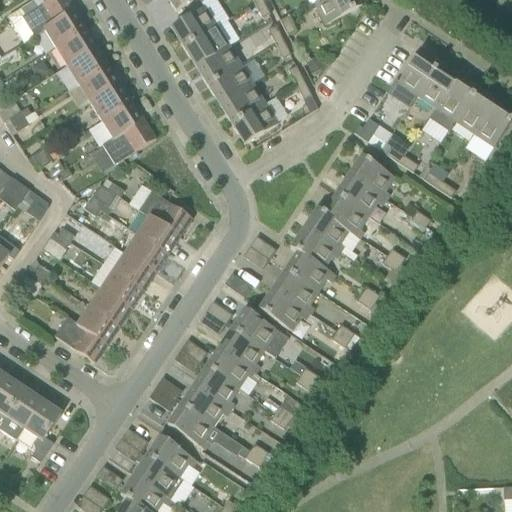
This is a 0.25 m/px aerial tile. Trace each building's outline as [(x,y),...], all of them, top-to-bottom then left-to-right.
[(43,33),(75,13),(66,0),(53,0),(22,20),(34,40),(43,34),(43,33)] [(166,0),(176,14),(196,0),(166,0)] [(327,0),(322,3),(321,2),(314,6),(325,28),(361,10),(355,0),(327,0)] [(262,2),(254,7),(262,21),(270,17),(262,2)] [(183,51),(217,30),(204,9),(175,28),(171,30),(183,51)] [(86,31),(75,13),(43,33),(43,34),(54,51),(86,31)] [(280,23),(287,38),(295,34),(288,19),(280,23)] [(275,47),(283,44),(275,29),(267,33),(275,47)] [(217,30),(183,51),(195,70),(229,49),(217,30)] [(98,50),(86,31),(54,51),(66,70),(98,50)] [(290,58),(283,44),(275,47),(282,62),(290,58)] [(195,70),(208,89),(241,68),(229,49),(195,70)] [(109,68),(98,50),(66,70),(77,88),(109,68)] [(420,53),(397,86),(417,99),(439,66),(431,60),(420,53)] [(320,58),(306,65),(311,77),(325,70),(320,58)] [(417,99),(436,112),(458,79),(439,66),(417,99)] [(89,107),(121,87),(109,68),(77,88),(78,89),(88,105),(89,107)] [(254,88),(241,68),(208,89),(220,109),(254,88)] [(296,88),(304,84),(296,69),(288,73),(296,88)] [(436,112),(455,124),(477,91),(458,79),(436,112)] [(311,98),(304,84),(296,88),(303,102),(311,98)] [(132,105),(121,87),(89,107),(100,125),(132,105)] [(220,109),(232,128),(265,107),(254,88),(220,109)] [(455,124),(474,137),(496,104),(477,91),(455,124)] [(0,119),(4,125),(21,115),(13,103),(0,111),(0,119)] [(511,114),(496,104),(474,137),(494,150),(511,123),(511,114)] [(144,124),(132,105),(100,125),(111,142),(112,144),(144,124)] [(276,128),(278,127),(265,107),(232,128),(245,148),(268,134),(276,128)] [(4,125),(12,138),(29,128),(21,115),(4,125)] [(362,131),(386,146),(392,137),(385,133),(368,122),(366,125),(362,131)] [(156,142),(144,124),(112,144),(111,142),(101,148),(102,149),(114,168),(156,142)] [(276,128),(268,134),(271,139),(280,133),(276,128)] [(380,154),(386,146),(362,131),(359,129),(354,136),(368,146),(380,154)] [(40,172),(41,172),(52,165),(44,151),(32,159),(37,167),(40,172)] [(399,166),(404,159),(390,151),(386,158),(399,166)] [(32,159),(28,162),(33,170),(37,167),(32,159)] [(348,178),(385,203),(389,197),(385,194),(394,180),(361,159),(348,178)] [(399,166),(413,175),(417,168),(404,160),(404,159),(399,166)] [(48,176),(51,181),(64,173),(61,168),(48,176)] [(55,179),(56,180),(60,186),(71,178),(67,172),(55,179)] [(423,182),(437,192),(441,185),(428,175),(423,182)] [(335,197),(368,219),(376,206),(381,209),(385,203),(348,178),(335,197)] [(18,209),(29,194),(12,181),(0,197),(0,202),(15,213),(18,209)] [(441,185),(437,192),(450,201),(455,194),(441,185)] [(108,193),(100,188),(89,205),(100,212),(103,208),(109,212),(116,201),(107,195),(108,193)] [(111,188),(108,193),(107,195),(116,201),(118,202),(123,196),(111,188)] [(192,221),(152,195),(142,188),(130,207),(139,213),(139,215),(148,220),(149,219),(180,240),(192,221)] [(29,194),(18,209),(25,215),(37,199),(29,194)] [(349,234),(348,235),(359,242),(363,235),(359,232),(368,219),(335,197),(330,206),(323,216),(327,218),(327,219),(349,234)] [(94,221),(100,212),(89,205),(83,213),(94,221)] [(303,231),(340,256),(344,250),(340,247),(348,235),(349,234),(327,219),(327,218),(323,216),(317,211),(303,231)] [(425,231),(430,224),(431,223),(417,214),(412,222),(425,231)] [(137,237),(168,258),(180,240),(149,219),(148,220),(137,237)] [(421,237),(425,231),(412,222),(407,228),(421,237)] [(74,239),(63,231),(58,238),(70,246),(74,239)] [(336,262),(340,256),(303,231),(290,251),(297,255),(301,258),(301,257),(323,272),(324,271),(332,259),(336,262)] [(70,246),(58,238),(54,235),(42,253),(58,264),(70,246)] [(137,237),(124,255),(155,276),(168,258),(137,237)] [(0,270),(9,258),(0,251),(0,270)] [(392,252),(391,253),(386,260),(400,269),(401,268),(405,261),(392,252)] [(124,255),(112,273),(143,294),(155,276),(124,255)] [(297,255),(285,273),(317,295),(326,282),(330,285),(335,278),(324,271),(323,272),(301,257),(301,258),(297,255)] [(392,272),(396,275),(400,269),(386,260),(382,266),(392,272)] [(34,274),(46,282),(50,275),(39,267),(34,274)] [(30,271),(18,289),(34,299),(46,282),(34,274),(30,271)] [(112,273),(100,292),(131,312),(143,294),(112,273)] [(308,309),(317,295),(285,273),(272,292),(309,317),(312,311),(308,309)] [(374,307),(379,300),(380,299),(366,290),(361,298),(374,307)] [(131,312),(100,292),(88,310),(119,330),(131,312)] [(305,323),(309,317),(272,292),(259,312),(291,334),(300,320),(305,323)] [(370,313),(374,307),(361,298),(357,304),(370,313)] [(11,308),(7,314),(7,315),(19,323),(23,316),(11,308)] [(107,349),(119,330),(88,310),(77,327),(76,328),(107,349)] [(244,312),(231,332),(264,353),(276,361),(289,342),(248,315),(244,312)] [(95,367),(107,349),(76,328),(77,327),(67,320),(54,340),(95,367)] [(349,345),(354,338),(354,337),(341,328),(336,336),(349,345)] [(255,367),(264,353),(231,332),(218,351),(255,376),(259,370),(255,367)] [(345,351),(349,345),(336,336),(331,342),(345,351)] [(251,382),(255,376),(218,351),(206,370),(238,392),(247,379),(251,382)] [(351,363),(338,354),(331,364),(344,373),(351,363)] [(229,405),(238,392),(206,370),(193,389),(230,413),(234,408),(229,405)] [(314,388),(318,381),(319,380),(305,371),(300,379),(314,388)] [(309,394),(314,388),(300,379),(295,385),(309,394)] [(0,429),(25,392),(7,380),(0,389),(0,429)] [(226,419),(230,413),(193,389),(180,408),(213,429),(221,417),(226,419)] [(24,432),(43,404),(25,392),(0,429),(0,432),(17,443),(24,432)] [(263,408),(275,416),(280,409),(268,401),(263,408)] [(40,466),(53,446),(45,441),(61,417),(43,404),(24,432),(37,441),(33,446),(35,453),(31,460),(40,466)] [(204,443),(213,429),(180,408),(167,427),(204,452),(209,446),(204,443)] [(287,427),(293,419),(293,418),(280,409),(275,416),(274,417),(287,427)] [(284,432),(287,427),(274,417),(270,423),(284,432)] [(146,459),(178,481),(187,468),(192,471),(196,464),(159,439),(146,459)] [(236,445),(229,455),(237,460),(238,458),(243,450),(236,445)] [(263,464),(268,457),(268,456),(254,447),(250,454),(249,455),(263,464)] [(259,470),(263,464),(249,455),(250,454),(243,450),(238,458),(244,462),(245,461),(259,470)] [(169,494),(178,481),(146,459),(133,478),(169,503),(174,497),(169,494)] [(165,509),(169,503),(133,478),(126,488),(120,498),(126,502),(130,505),(131,504),(143,511),(156,511),(161,506),(165,509)] [(511,511),(511,490),(503,490),(503,503),(503,511),(511,511)] [(143,511),(131,504),(130,505),(126,502),(118,511),(143,511)] [(239,511),(227,503),(222,510),(224,511),(239,511)]
